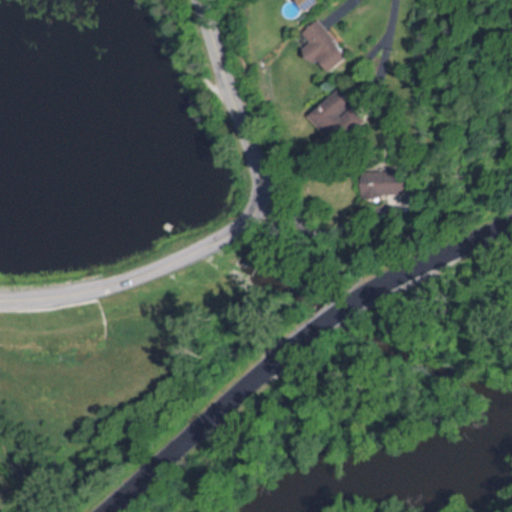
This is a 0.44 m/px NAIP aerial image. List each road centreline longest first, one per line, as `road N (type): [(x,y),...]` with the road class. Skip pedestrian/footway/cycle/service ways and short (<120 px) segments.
road 1 (tertiary): [(511,222),(344,306),(108,511)]
road 2 (residential): [(0,298),(108,290),(155,276),(216,246),(243,222),(256,197),(251,163),(195,0)]
